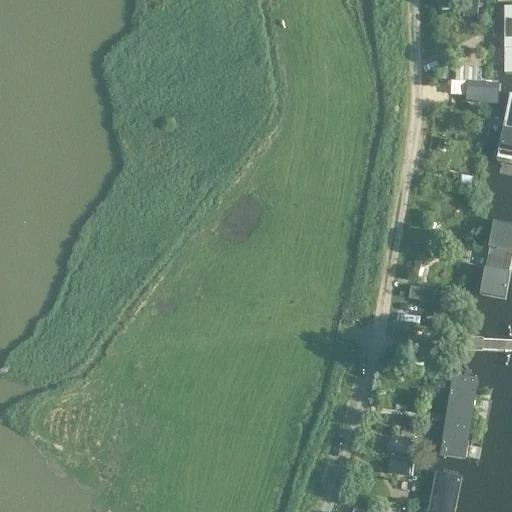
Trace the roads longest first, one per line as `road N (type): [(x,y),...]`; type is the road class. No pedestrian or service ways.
road 1 (track): [(376,338),(411,130),(410,0)]
road 2 (unclassified): [(322,511),(376,338)]
